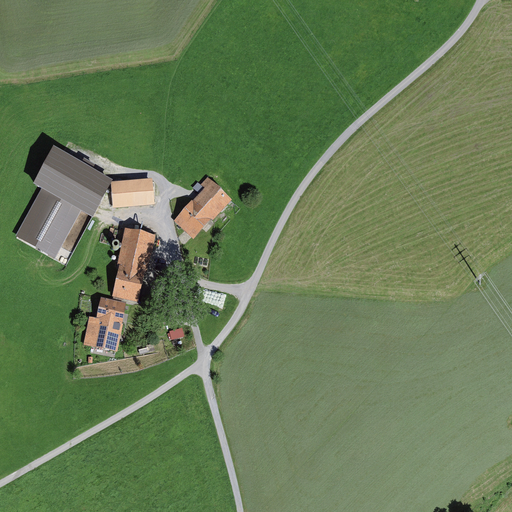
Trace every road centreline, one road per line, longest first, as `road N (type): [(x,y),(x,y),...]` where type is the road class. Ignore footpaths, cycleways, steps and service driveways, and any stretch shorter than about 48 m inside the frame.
road 1 (unclassified): [(480,0),(437,59),(294,197),(252,293),(204,361),(0,482)]
road 2 (track): [(204,361),(238,511)]
